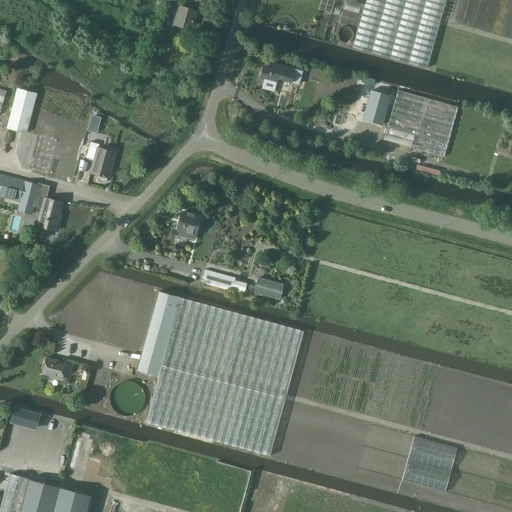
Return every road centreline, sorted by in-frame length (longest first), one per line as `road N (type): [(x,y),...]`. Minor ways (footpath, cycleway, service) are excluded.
road 1 (unclassified): [(511,239),(297,181),(200,137)]
road 2 (unclassified): [(0,352),(200,137)]
road 3 (unclassified): [(200,137),(243,0)]
